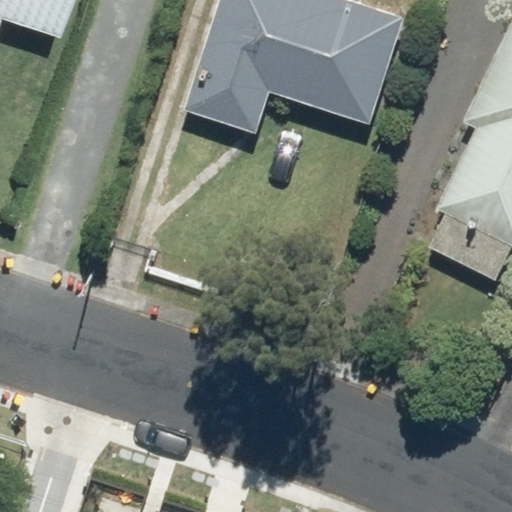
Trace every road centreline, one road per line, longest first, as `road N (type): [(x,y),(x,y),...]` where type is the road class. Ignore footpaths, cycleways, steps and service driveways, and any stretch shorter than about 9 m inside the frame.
road 1 (residential): [(115,361),(403,457),(506,511)]
road 2 (residential): [(115,361),(63,511)]
road 3 (residential): [(0,323),(115,361)]
